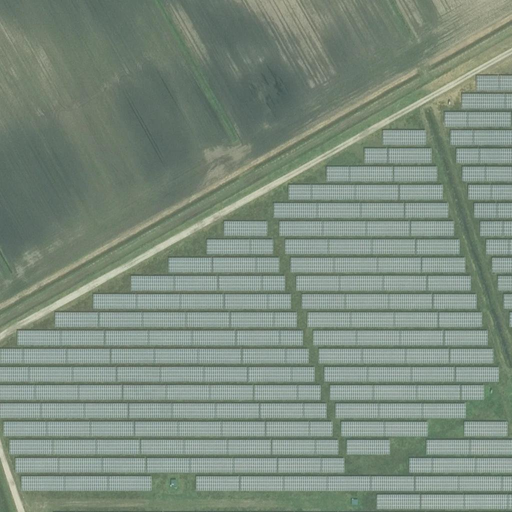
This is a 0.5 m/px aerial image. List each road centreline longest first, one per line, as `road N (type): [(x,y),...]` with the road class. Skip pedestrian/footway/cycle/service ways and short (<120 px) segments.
road 1 (track): [(511,51),(0,340)]
road 2 (track): [(19,504),(325,498)]
